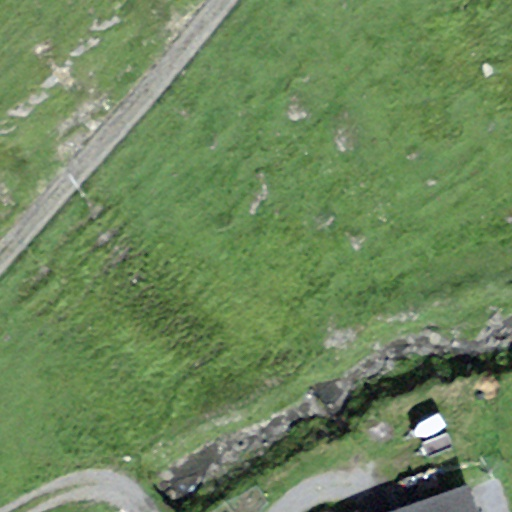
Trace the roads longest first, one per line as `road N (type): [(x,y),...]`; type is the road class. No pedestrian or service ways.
road 1 (track): [(0,264),(228,0)]
road 2 (track): [(144,511),(103,482),(80,482),(22,511)]
